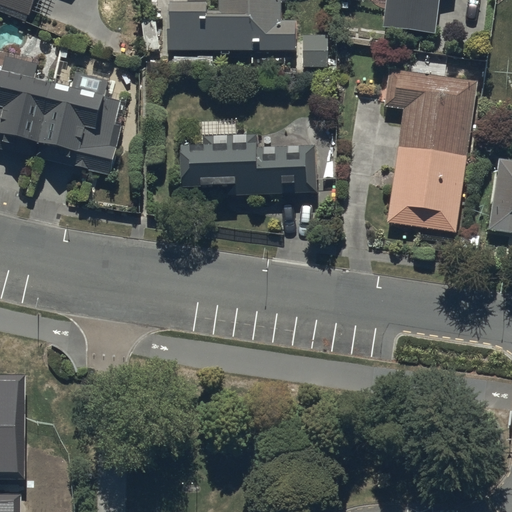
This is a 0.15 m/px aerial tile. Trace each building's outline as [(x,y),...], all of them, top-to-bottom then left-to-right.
[(0,0),(0,4),(30,14),(34,0),(0,0)] [(168,24),(167,51),(197,51),(197,61),(213,62),(213,51),(297,53),(298,22),(282,22),(282,0),(218,0),(218,10),(207,10),(208,4),(169,3),(169,24),(168,24)] [(388,0),(384,30),(435,36),(439,0),(388,0)] [(329,38),(304,39),(306,72),(331,71),(329,38)] [(37,66),(4,59),(1,73),(0,72),(0,151),(109,175),(120,127),(116,126),(121,102),(104,98),(107,83),(75,76),(73,88),(34,80),(37,66)] [(477,82),(391,72),(386,109),(402,111),(389,225),(458,233),(477,82)] [(197,147),(181,147),(182,188),(230,187),(230,197),(318,196),(317,148),(258,149),(258,135),(237,136),(237,122),(196,123),(197,147)] [(511,162),(497,161),(487,232),(511,235),(511,162)] [(24,379),(0,378),(0,511),(19,511),(19,497),(0,497),(0,480),(23,480),(24,379)]
